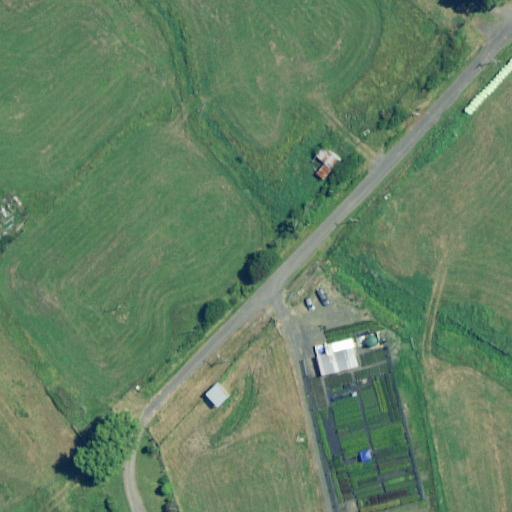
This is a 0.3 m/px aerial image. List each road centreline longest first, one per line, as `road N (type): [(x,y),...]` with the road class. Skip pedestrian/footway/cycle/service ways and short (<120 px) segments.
road 1 (unclassified): [(135,407),(511,24)]
road 2 (unknown): [(264,276),(298,318),(342,511)]
